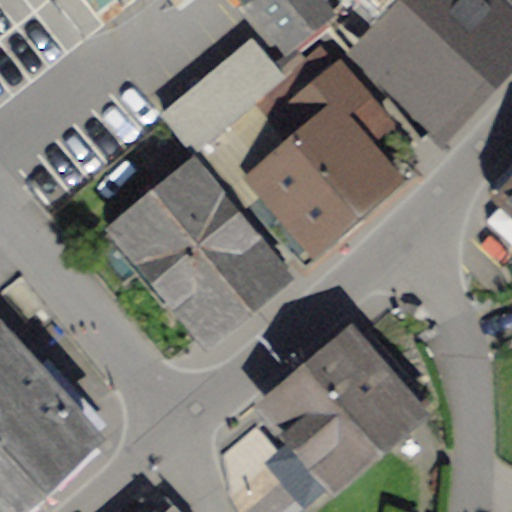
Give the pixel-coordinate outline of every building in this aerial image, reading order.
[(303,0),(224,0),(270,58),(318,19),(303,0)] [(511,1),(510,0),(408,0),(366,46),(438,123),(511,44),(511,1)] [(286,252),(403,156),(319,54),(271,96),(201,150),(286,252)] [(241,58),(163,118),(193,156),(201,150),(271,96),(241,58)] [(286,252),(201,150),(193,156),(91,240),(179,344),(286,252)] [(511,184),(498,198),(511,212),(511,184)] [(300,496),(419,399),(358,324),(239,421),(300,496)] [(0,500),(77,433),(0,345),(0,500)] [(144,511),(183,511),(168,491),(144,511)]
